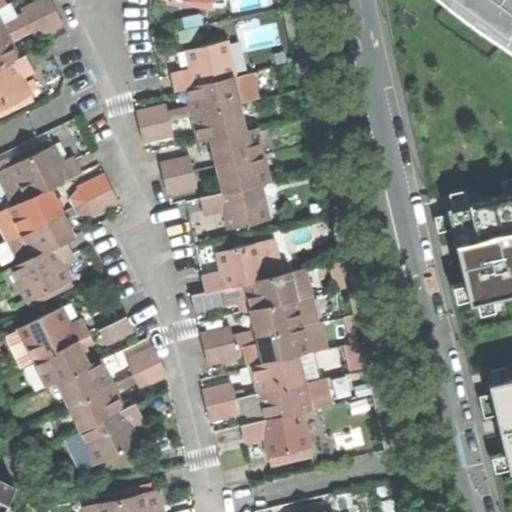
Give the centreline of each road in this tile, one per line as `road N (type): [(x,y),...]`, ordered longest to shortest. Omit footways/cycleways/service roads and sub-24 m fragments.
road 1 (residential): [(94,0),(219,511)]
road 2 (tertiary): [(484,511),(364,0)]
